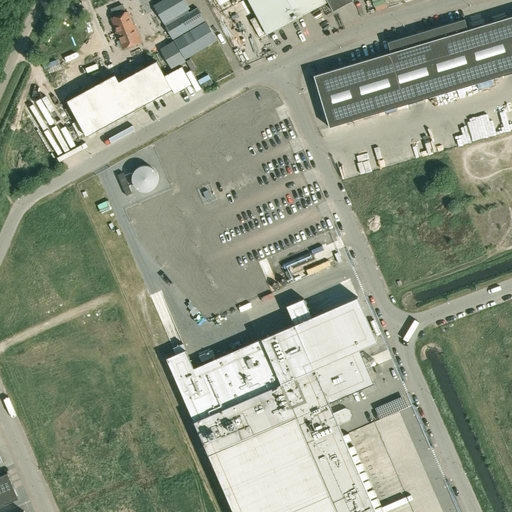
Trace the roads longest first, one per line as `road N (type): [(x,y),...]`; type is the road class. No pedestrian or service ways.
road 1 (unclassified): [(277,64),(20,201),(0,248)]
road 2 (unclassified): [(396,327),(277,64)]
road 3 (unclassified): [(475,511),(396,327)]
road 4 (unclassified): [(277,64),(367,23),(449,0)]
road 5 (unclassified): [(396,327),(511,285)]
